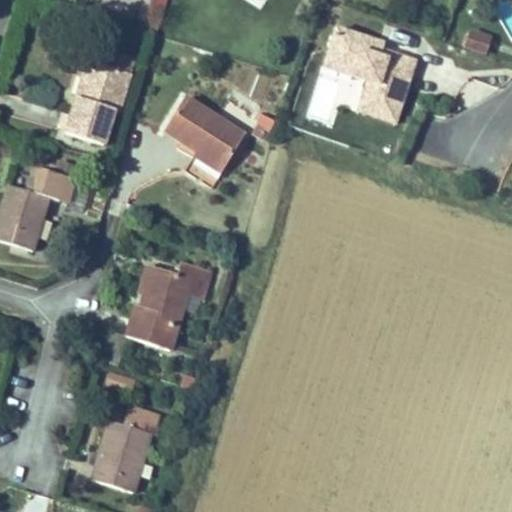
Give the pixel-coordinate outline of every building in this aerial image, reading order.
[(237,0),(254,9),(260,0),(237,0)] [(357,107),(397,119),(417,59),(381,48),(383,36),(337,21),(326,56),(368,68),(365,79),(357,107)] [(465,31),(462,52),(487,55),(490,35),(465,31)] [(100,51),(92,48),(80,82),(90,86),(100,51)] [(70,119),(106,130),(116,98),(121,99),(133,61),(100,51),(90,86),(80,82),(70,119)] [(368,68),(326,56),(323,67),(365,79),(368,68)] [(221,154),(241,123),(179,84),(160,116),(190,135),(221,154)] [(267,140),(274,119),(259,114),(252,135),(267,140)] [(186,149),(215,166),(221,154),(190,135),(186,149)] [(9,172),(28,176),(31,165),(13,158),(9,172)] [(0,198),(0,224),(34,235),(50,184),(28,176),(9,172),(0,198)] [(152,256),(143,254),(131,293),(141,295),(152,256)] [(123,325),(168,336),(187,279),(170,273),(172,263),(152,256),(141,295),(131,293),(123,325)] [(170,273),(187,279),(189,268),(172,263),(170,273)] [(91,466),(132,479),(149,419),(154,421),(160,397),(126,389),(118,409),(108,406),(91,466)]
